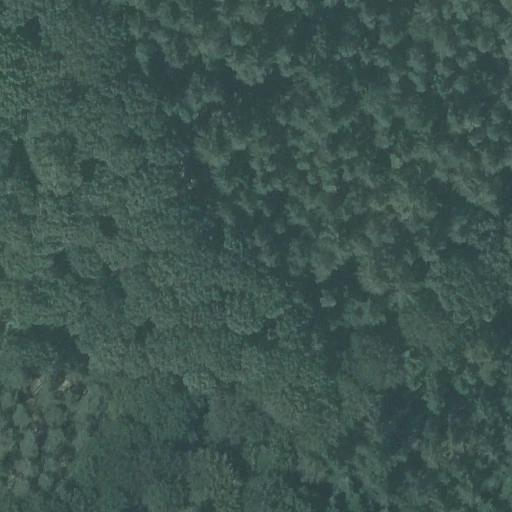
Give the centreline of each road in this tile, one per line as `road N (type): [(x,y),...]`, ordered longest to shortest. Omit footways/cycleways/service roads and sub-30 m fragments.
road 1 (track): [(124,511),(511,172)]
road 2 (track): [(0,77),(190,454)]
road 3 (track): [(0,251),(190,454)]
